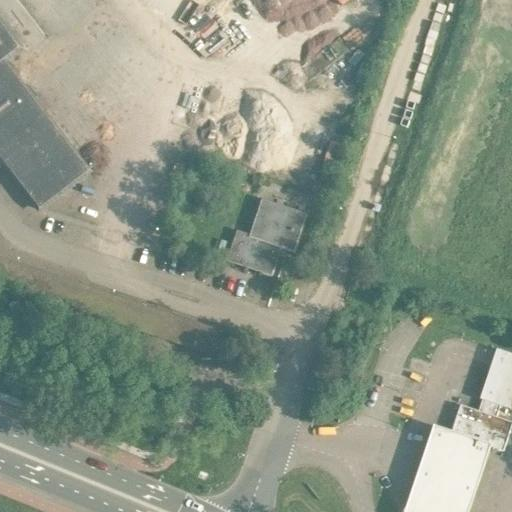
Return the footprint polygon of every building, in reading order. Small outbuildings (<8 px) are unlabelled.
[(0,0),(0,284),(10,288),(11,286),(41,296),(41,298),(74,309),(74,307),(105,318),(104,319),(212,355),(221,331),(0,257),(0,0)] [(467,0),(451,0),(447,12),(487,25),(492,8),(467,0)] [(467,0),(492,8),(495,0),(467,0)] [(447,12),(442,29),(481,42),(487,25),(447,12)] [(23,88),(2,61),(18,49),(0,24),(0,158),(39,209),(88,172),(33,100),(37,96),(28,85),(23,88)] [(442,29),(436,46),(476,59),(481,42),(442,29)] [(436,46),(431,64),(470,76),(476,59),(436,46)] [(431,64),(425,81),(464,94),(470,76),(431,64)] [(293,251),(305,215),(261,201),(250,236),(237,232),(227,261),(270,276),(280,247),(293,251)] [(511,355),(496,350),(489,370),(480,400),(482,400),(478,412),(460,406),(450,434),(502,452),(511,423),(510,423),(511,417),(511,355)] [(467,511),(490,441),(431,422),(401,511),(467,511)]
